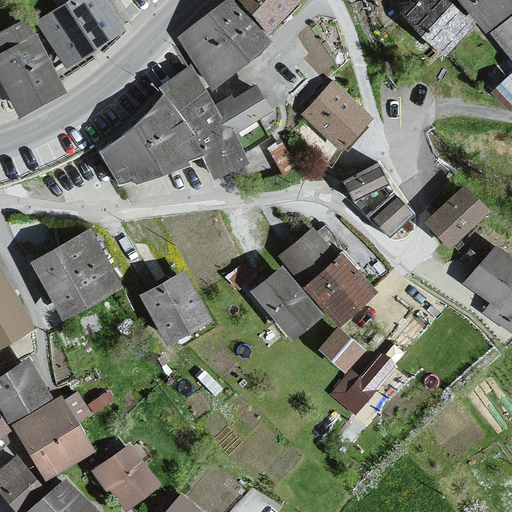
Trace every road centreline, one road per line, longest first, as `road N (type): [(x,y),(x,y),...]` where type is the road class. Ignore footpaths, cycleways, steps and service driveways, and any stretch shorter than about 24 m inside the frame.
road 1 (tertiary): [(0,143),(77,106),(189,0)]
road 2 (unknown): [(63,363),(0,220)]
